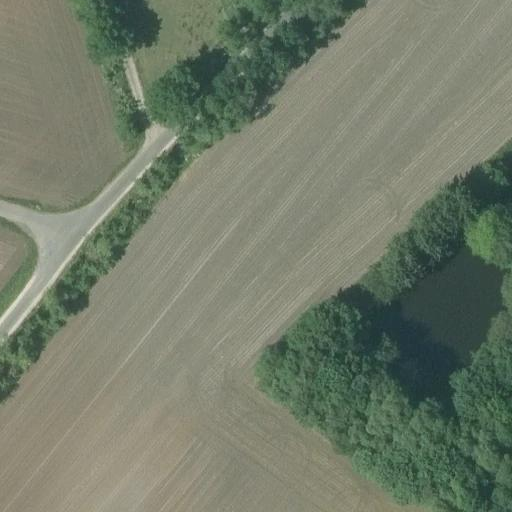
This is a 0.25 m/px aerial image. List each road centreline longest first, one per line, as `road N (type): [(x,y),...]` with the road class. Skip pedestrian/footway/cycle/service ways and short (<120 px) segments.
road 1 (unclassified): [(309,0),(78,240)]
road 2 (track): [(153,158),(101,0)]
road 3 (unclassified): [(78,240),(0,342)]
